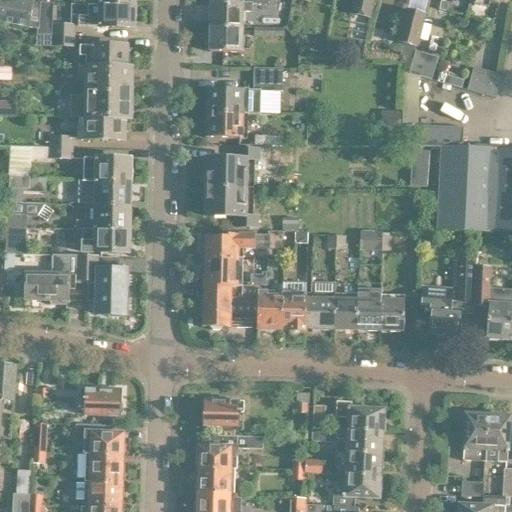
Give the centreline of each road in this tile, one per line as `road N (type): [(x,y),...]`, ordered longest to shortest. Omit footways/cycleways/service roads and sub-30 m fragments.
road 1 (residential): [(156,362),(169,0)]
road 2 (residential): [(421,375),(156,362)]
road 3 (residential): [(156,362),(0,337)]
road 4 (residential): [(153,511),(156,362)]
road 5 (residential): [(414,511),(421,375)]
